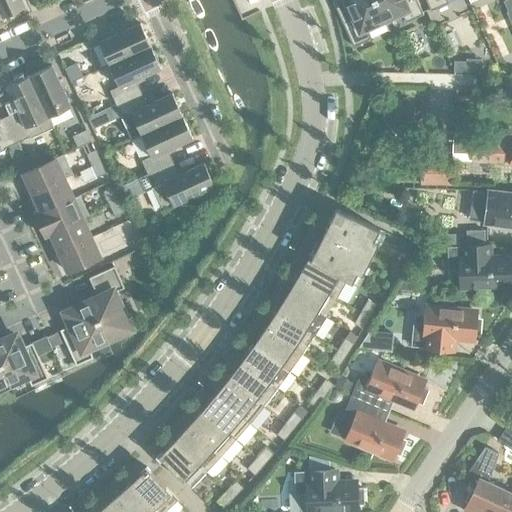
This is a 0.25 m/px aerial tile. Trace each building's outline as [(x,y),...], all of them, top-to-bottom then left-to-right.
[(0,0),(0,12),(2,16),(24,6),(21,0),(0,0)] [(333,0),(332,1),(353,46),(371,38),(366,28),(383,20),(374,0),(333,0)] [(416,0),(374,0),(383,20),(400,12),(405,22),(423,14),(416,0)] [(425,0),(430,11),(448,2),(447,0),(425,0)] [(98,42),(108,64),(150,45),(140,23),(98,42)] [(161,68),(150,45),(108,64),(119,86),(109,90),(115,103),(141,91),(135,79),(161,68)] [(455,61),(455,71),(469,71),(469,61),(455,61)] [(70,81),(82,76),(76,62),(64,67),(70,81)] [(51,64),(29,74),(53,127),(53,126),(48,115),(70,105),(51,64)] [(30,137),(53,127),(29,74),(6,84),(18,110),(5,116),(17,141),(29,135),(30,137)] [(140,133),(182,114),(172,92),(146,104),(141,91),(115,103),(131,138),(140,133)] [(406,97),(381,117),(398,139),(415,125),(419,130),(434,117),(423,103),(416,109),(406,97)] [(96,111),(86,116),(92,129),(102,124),(96,111)] [(167,149),(193,138),(182,114),(140,133),(151,155),(141,160),(147,173),(172,161),(167,149)] [(5,147),(17,141),(5,116),(0,117),(0,150),(5,148),(5,147)] [(77,147),(91,140),(86,129),(72,135),(77,147)] [(451,140),(451,161),(502,162),(502,159),(506,159),(506,150),(503,150),(503,141),(451,140)] [(86,153),(91,165),(100,161),(95,149),(86,153)] [(22,171),(32,192),(63,177),(54,157),(22,171)] [(100,161),(91,165),(96,176),(105,172),(100,161)] [(178,174),(172,161),(147,173),(153,186),(151,186),(162,210),(214,186),(204,162),(178,174)] [(451,162),(421,161),(420,184),(451,185),(451,162)] [(63,177),(32,192),(40,211),(34,214),(72,197),(63,177)] [(103,190),(108,203),(117,199),(112,186),(103,190)] [(511,225),(511,192),(477,188),(472,221),(511,225)] [(81,217),(72,197),(34,214),(43,234),(81,217)] [(117,199),(108,203),(114,216),(123,211),(117,199)] [(378,227),(335,207),(320,237),(318,236),(307,256),(356,283),(378,240),(373,238),(378,227)] [(90,236),(81,217),(43,234),(44,235),(50,232),(59,251),(90,236)] [(136,249),(145,245),(140,233),(131,237),(136,249)] [(431,244),(459,243),(458,233),(440,234),(440,235),(431,235),(431,244)] [(68,271),(100,257),(90,236),(59,251),(68,271)] [(449,268),(459,268),(459,285),(511,283),(511,277),(511,262),(510,262),(510,256),(488,257),(487,243),(464,244),(464,246),(448,246),(449,268)] [(356,283),(307,256),(297,274),(337,297),(347,278),(356,283)] [(97,296),(88,300),(106,338),(129,328),(113,292),(124,287),(114,265),(88,276),(97,296)] [(297,274),(287,291),(326,316),(337,297),(297,274)] [(325,316),(326,316),(287,291),(276,309),(314,334),(315,333),(306,328),(317,311),(325,316)] [(368,298),(361,310),(369,315),(376,303),(368,298)] [(88,347),(103,340),(106,338),(88,300),(65,311),(71,324),(60,329),(76,364),(93,356),(88,347)] [(427,346),(427,348),(444,349),(445,335),(474,338),(477,311),(425,306),(424,324),(413,323),(411,345),(427,346)] [(276,309),(264,326),(302,352),(314,334),(276,309)] [(369,315),(361,310),(353,323),(362,328),(369,315)] [(289,370),(302,352),(264,326),(252,343),(289,370)] [(369,329),(354,346),(386,349),(388,331),(369,329)] [(31,385),(48,377),(32,342),(21,346),(15,334),(0,340),(0,363),(9,383),(26,375),(31,385)] [(345,337),(337,349),(346,354),(353,343),(345,337)] [(240,360),(268,381),(277,387),(289,370),(252,343),(240,360)] [(346,354),(337,349),(329,361),(338,366),(346,354)] [(227,377),(263,405),(277,387),(268,381),(240,360),(227,377)] [(352,395),(382,408),(387,395),(414,406),(416,401),(422,403),(428,388),(423,386),(425,381),(377,361),(370,377),(361,373),(352,395)] [(0,386),(6,384),(9,383),(0,363),(0,386)] [(227,377),(214,393),(250,422),(263,405),(227,377)] [(325,378),(317,390),(325,396),(333,384),(325,378)] [(341,379),(338,386),(349,392),(353,386),(341,379)] [(325,396),(317,390),(309,401),(317,407),(325,396)] [(342,392),(338,390),(333,392),(331,397),(333,401),(338,403),(342,401),(344,397),(342,392)] [(214,393),(201,409),(236,439),(236,438),(228,432),(242,416),(249,423),(250,422),(214,393)] [(377,421),(382,408),(352,395),(342,420),(335,417),(328,432),(344,439),(342,441),(391,462),(393,457),(404,432),(377,421)] [(187,424),(221,455),(236,439),(201,409),(187,424)] [(293,411),(285,422),(293,428),(301,417),(293,411)] [(293,428),(285,422),(276,433),(284,439),(293,428)] [(187,424),(173,439),(206,471),(221,455),(187,424)] [(511,429),(506,426),(497,439),(511,448),(511,429)] [(206,472),(206,471),(173,439),(158,455),(183,480),(199,465),(206,472)] [(265,446),(256,457),(264,463),(273,453),(265,446)] [(500,511),(510,491),(487,481),(491,473),(495,463),(478,456),(466,474),(474,485),(475,485),(464,509),(469,511),(500,511)] [(264,463),(256,457),(247,467),(255,474),(264,463)] [(146,466),(131,481),(155,507),(171,492),(146,466)] [(310,469),(310,471),(295,472),(296,494),(306,493),(306,511),(358,508),(358,503),(364,502),(363,487),(357,487),(357,481),(328,483),(327,468),(310,469)] [(226,490),(233,497),(243,487),(236,480),(226,490)] [(131,481),(115,494),(130,511),(150,511),(155,507),(131,481)] [(226,490),(216,500),(224,507),(233,497),(226,490)] [(511,511),(511,492),(510,491),(500,511),(511,511)] [(102,511),(130,511),(115,494),(99,508),(102,511)]
